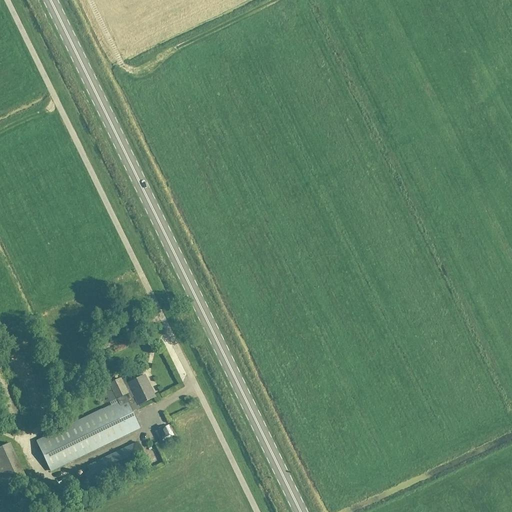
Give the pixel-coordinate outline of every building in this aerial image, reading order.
[(131,412),(128,407),(136,403),(137,406),(155,398),(144,376),(126,384),(123,386),(120,380),(109,385),(117,403),(36,442),(50,471),(138,429),(131,412)] [(160,442),(161,445),(172,441),(167,428),(153,434),(157,443),(160,442)] [(145,460),(137,444),(87,468),(95,485),(145,460)] [(26,482),(9,445),(0,449),(0,488),(3,494),(26,482)] [(63,501),(69,498),(61,481),(55,483),(63,501)]
